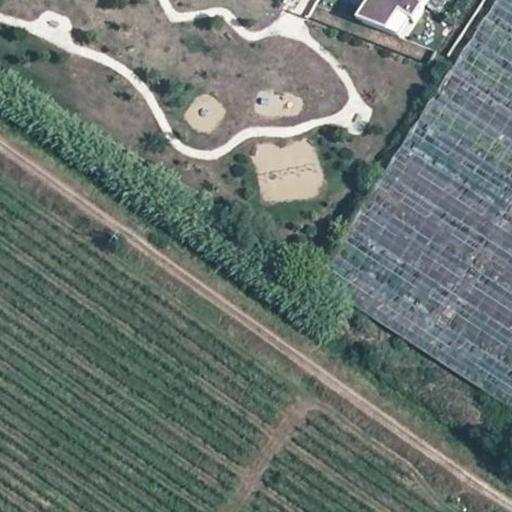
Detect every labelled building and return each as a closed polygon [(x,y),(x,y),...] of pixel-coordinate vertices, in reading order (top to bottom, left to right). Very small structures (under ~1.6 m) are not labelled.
[(511,0),(500,0),(317,283),(511,410),(511,0)] [(359,21),(373,0),(367,0),(355,20),(359,21)] [(373,0),(359,21),(385,31),(397,12),(408,19),(411,21),(422,5),(417,1),(417,0),(373,0)] [(422,5),(433,12),(441,0),(417,0),(417,1),(422,5)] [(397,12),(385,31),(397,36),(408,19),(397,12)]
